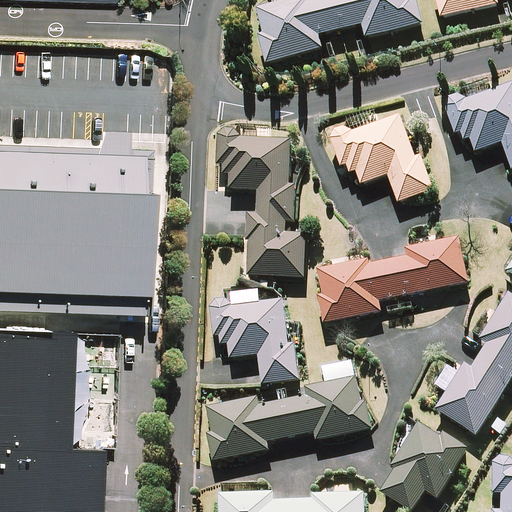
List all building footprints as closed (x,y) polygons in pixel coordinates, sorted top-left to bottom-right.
[(331,0),(318,3),(316,0),(315,0),(300,4),(298,0),(269,0),(272,10),(259,13),(265,36),(261,37),(268,65),(324,52),(321,39),(364,29),(367,41),(424,27),(417,0),(416,0),(412,1),(412,0),(331,0)] [(438,0),(444,21),(499,7),(497,0),(438,0)] [(449,108),(448,109),(460,145),(472,141),(477,156),(504,146),(511,169),(511,87),(467,103),(466,102),(465,101),(463,100),(462,100),(460,100),(458,100),(457,100),(455,101),(454,101),(452,102),(451,103),(450,105),(449,106),(449,108)] [(334,143),(344,171),(350,169),(353,177),(359,175),(363,188),(391,179),(400,206),(434,194),(423,160),(416,162),(402,121),(355,136),(354,135),(352,134),(351,133),(349,132),(347,131),(345,131),(343,132),(341,132),(339,133),(338,134),(337,136),(336,138),(335,139),(334,141),(334,143)] [(221,140),(220,142),(219,167),(225,168),(224,179),(232,179),(232,193),(260,195),(259,216),(251,215),(248,279),(306,282),(308,238),(289,237),(289,225),(296,225),(298,186),(291,186),(293,145),(240,142),(239,141),(238,139),(237,138),(236,137),(235,136),(233,135),(231,135),(229,135),(228,135),(226,135),(224,136),(223,137),(222,139),(221,140)] [(151,149),(0,145),(0,310),(144,315),(151,149)] [(394,264),(402,301),(475,286),(465,241),(411,252),(413,260),(394,264)] [(385,304),(402,301),(394,264),(377,267),(376,262),(324,273),(329,299),(324,300),(330,328),(388,316),(385,304)] [(260,293),(228,297),(229,305),(219,306),(218,308),(217,311),(216,313),(215,316),(215,318),(215,321),(215,324),(215,326),(216,329),(216,332),(217,334),(219,336),(220,339),(222,341),(224,343),(225,347),(231,347),(233,362),(261,359),(265,388),(301,383),(296,348),(290,349),(285,304),(262,307),(260,293)] [(511,381),(511,299),(510,298),(484,340),(492,344),(473,374),(466,370),(438,414),(477,438),(511,381)] [(102,511),(109,330),(0,325),(0,511),(102,511)] [(289,403),(297,442),(321,437),(323,444),(378,432),(372,405),(369,405),(363,380),(312,390),(313,398),(289,403)] [(275,446),(297,442),(289,403),(266,408),(264,400),(213,411),(218,436),(214,437),(220,465),(277,453),(275,446)] [(466,454),(421,426),(395,469),(398,471),(383,496),(409,511),(415,511),(427,494),(438,500),(466,454)] [(497,468),(497,470),(496,497),(504,497),(504,507),(494,507),(493,511),(511,511),(511,463),(509,463),(508,462),(506,462),(504,463),(503,463),(501,464),(500,465),(498,467),(497,468)] [(225,511),(298,511),(298,503),(280,503),(280,495),(225,497),(225,511)] [(298,503),(298,511),(371,511),(371,495),(319,497),(319,502),(298,503)]
